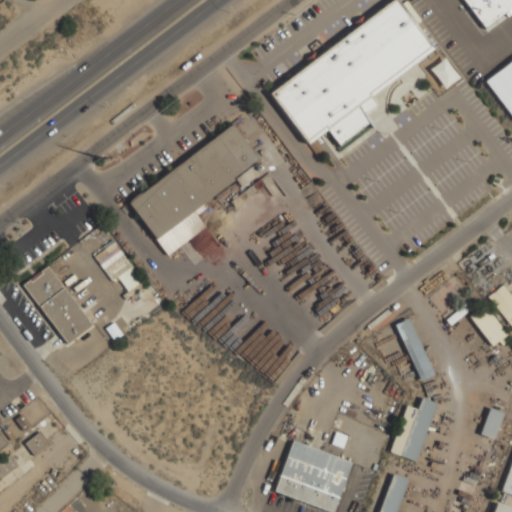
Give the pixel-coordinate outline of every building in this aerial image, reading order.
[(511,6),(511,0),(461,0),(481,28),(511,6)] [(267,89),(305,145),(327,130),(337,145),(368,123),(362,114),(374,106),(367,95),(431,52),(396,1),(267,89)] [(511,59),(484,80),(511,119),(511,59)] [(126,200),(164,255),(204,228),(191,209),(259,162),(234,126),(126,200)] [(93,256),(110,281),(117,277),(126,291),(141,282),(114,242),(93,256)] [(21,286),(67,344),(91,324),(46,266),(21,286)] [(511,327),(511,296),(503,284),(488,295),(511,327)] [(508,339),(485,304),(469,315),(492,349),(508,339)] [(394,323),(417,381),(432,375),(409,317),(394,323)] [(434,402),(419,397),(416,408),(404,404),(388,453),(414,461),(434,402)] [(48,413),(38,399),(12,417),(22,431),(48,413)] [(479,434),(492,439),(502,412),(488,408),(479,434)] [(24,443),(33,456),(48,445),(38,432),(24,443)] [(334,511),(350,459),(289,441),(273,493),(334,511)] [(0,461),(0,479),(17,466),(9,455),(0,461)] [(511,457),(501,493),(511,496),(511,457)] [(394,511),(407,478),(391,472),(376,511),(394,511)] [(490,511),(511,511),(511,508),(494,502),(490,511)]
